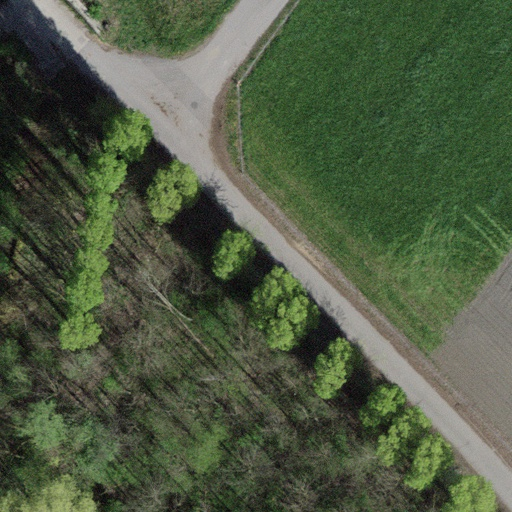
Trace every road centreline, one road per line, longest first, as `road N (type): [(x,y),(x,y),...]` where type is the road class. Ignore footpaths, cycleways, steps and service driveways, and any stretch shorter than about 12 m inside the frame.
road 1 (unclassified): [(511,492),(159,146)]
road 2 (unclassified): [(159,146),(17,0)]
road 3 (unclassified): [(272,0),(159,146)]
